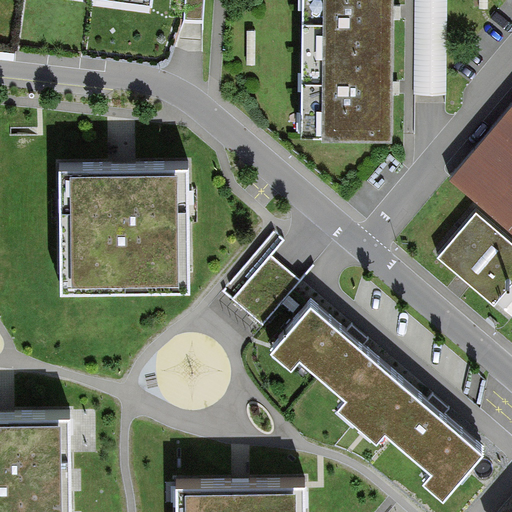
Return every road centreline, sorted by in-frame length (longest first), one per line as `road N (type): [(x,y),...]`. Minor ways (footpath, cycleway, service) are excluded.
road 1 (residential): [(365,248),(201,107),(146,84),(0,65)]
road 2 (residential): [(365,248),(511,67)]
road 3 (residential): [(511,375),(365,248)]
